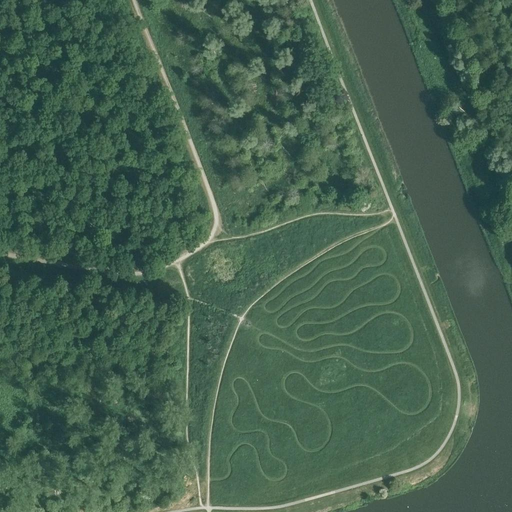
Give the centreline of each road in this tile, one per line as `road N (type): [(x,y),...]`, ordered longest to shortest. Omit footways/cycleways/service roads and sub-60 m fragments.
road 1 (track): [(134,0),(216,223)]
road 2 (track): [(176,260),(138,276),(0,252)]
